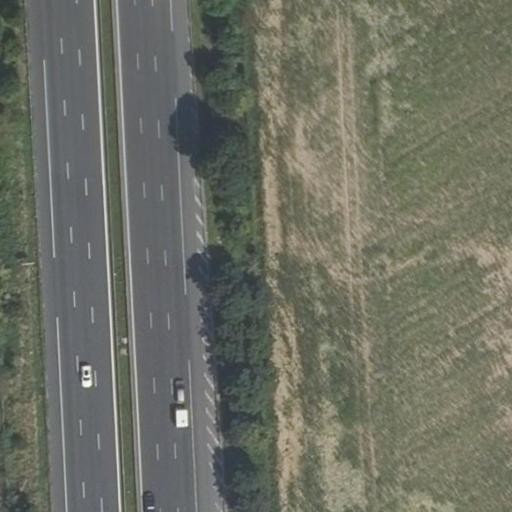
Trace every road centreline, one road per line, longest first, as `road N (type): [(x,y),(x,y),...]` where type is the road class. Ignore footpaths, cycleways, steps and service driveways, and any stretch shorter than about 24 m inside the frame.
road 1 (motorway): [(170,511),(144,0)]
road 2 (motorway): [(67,0),(92,511)]
